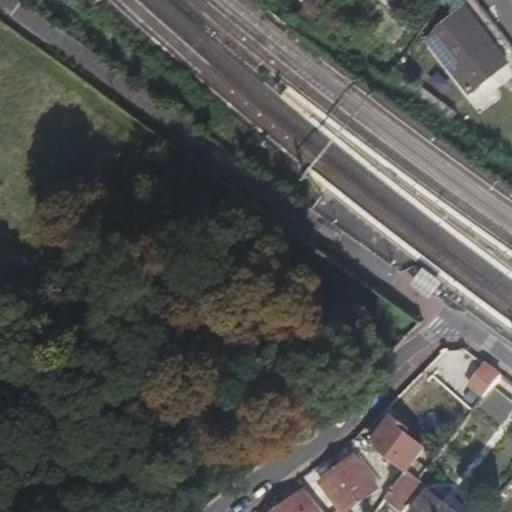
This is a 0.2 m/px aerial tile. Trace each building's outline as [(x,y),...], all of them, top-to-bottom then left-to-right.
[(346,30),(309,0),(297,15),(336,43),(346,30)] [(507,63),(462,5),(426,34),(471,91),(507,63)] [(458,114),(396,69),(388,81),(450,125),(458,114)] [(441,283),(422,268),(410,284),(428,298),(441,283)] [(458,374),(473,378),(479,359),(463,355),(458,374)] [(484,395),(501,374),(487,363),(470,386),(484,395)] [(502,425),(511,411),(511,401),(495,388),(480,407),(502,425)] [(427,448),(409,434),(412,429),(395,417),(374,445),(409,471),(409,472),(427,448)] [(345,507),(340,511),(349,511),(347,509),(387,480),(365,451),(325,481),(345,507)] [(401,511),(423,482),(419,479),(409,472),(409,471),(387,499),(401,511)] [(326,511),(308,489),(277,511),(326,511)] [(460,511),(434,489),(414,511),(460,511)]
